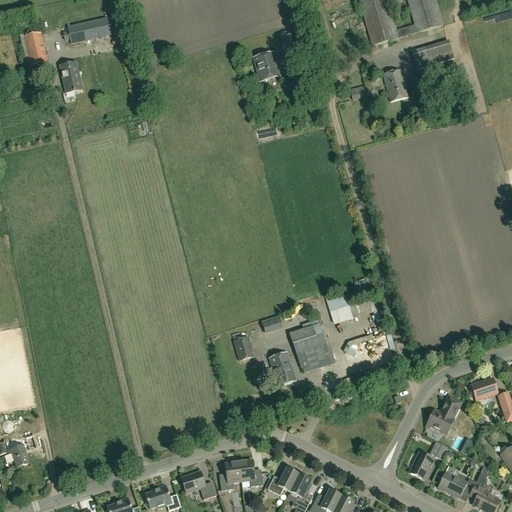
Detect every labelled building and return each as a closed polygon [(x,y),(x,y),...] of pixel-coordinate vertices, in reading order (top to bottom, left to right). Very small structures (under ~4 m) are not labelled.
[(359,0),(373,47),(443,26),(435,0),(407,0),(415,26),(396,31),(387,0),(359,0)] [(72,45),(112,36),(108,19),(68,28),(72,45)] [(284,55),(292,53),(291,51),(298,48),(293,30),(278,34),(284,55)] [(31,68),(48,64),(41,34),(24,38),(31,68)] [(418,78),(456,67),(449,41),(411,52),(418,78)] [(261,83),(279,77),(273,54),(254,60),(261,83)] [(66,95),(83,91),(76,63),(59,67),(66,95)] [(408,99),(401,70),(383,75),(388,93),(382,95),(383,98),(389,96),(390,103),(408,99)] [(352,101),(368,97),(365,87),(350,91),(352,101)] [(377,128),(374,128),(373,142),(389,144),(391,124),(378,123),(377,128)] [(346,294),(327,299),(332,316),(351,311),(354,318),(367,315),(363,301),(350,305),(346,294)] [(264,323),(267,332),(284,328),(282,318),(264,323)] [(294,348),(300,370),(302,369),(303,374),(332,365),(330,359),(323,338),(316,340),(312,327),(289,334),(294,348)] [(249,340),(249,338),(233,342),(239,363),(241,362),(254,359),(252,351),(251,351),(248,340),(249,340)] [(352,345),(354,349),(363,345),(361,341),(352,345)] [(296,382),(287,354),(269,360),(278,388),(296,382)] [(476,402),(498,395),(493,379),(471,387),(476,402)] [(499,397),(508,423),(511,421),(511,406),(508,394),(499,397)] [(453,420),(461,404),(448,397),(440,414),(434,411),(426,428),(429,429),(430,427),(446,436),(454,421),(453,420)] [(18,448),(16,440),(6,444),(10,455),(8,456),(4,457),(6,463),(14,460),(17,468),(29,464),(23,446),(18,448)] [(448,449),(441,445),(435,458),(442,461),(448,449)] [(470,451),(463,447),(460,453),(467,457),(470,451)] [(511,448),(501,456),(511,472),(511,448)] [(409,474),(423,481),(433,461),(419,454),(409,474)] [(239,463),(241,483),(250,482),(250,488),(263,487),(261,475),(254,476),(252,461),(239,463)] [(233,484),(241,483),(239,463),(225,465),(227,479),(220,480),(221,492),(234,490),(233,484)] [(299,476),(287,469),(281,481),(274,478),(268,491),(280,497),(283,490),(290,493),(299,476)] [(205,485),(201,473),(181,479),(186,494),(200,490),(204,501),(216,497),(212,483),(205,485)] [(475,486),(476,483),(469,480),(467,484),(445,473),(438,489),(460,500),(464,492),(470,495),(475,486)] [(470,495),(469,497),(476,500),(473,506),(484,511),(495,511),(500,502),(486,495),(489,488),(484,485),(488,477),(481,474),(476,483),(475,486),(470,495)] [(286,501),(293,504),(292,507),(296,510),(294,511),(305,511),(313,497),(305,493),(311,482),(299,476),(290,493),(286,501)] [(170,498),(166,487),(157,490),(157,492),(145,496),(146,499),(144,500),(146,507),(148,506),(150,510),(162,506),(163,508),(167,507),(168,511),(170,511),(181,508),(177,496),(170,498)] [(326,511),(334,511),(342,497),(330,491),(325,500),(322,501),(317,498),(309,511),(326,511)] [(342,497),(334,511),(349,511),(354,503),(342,497)] [(132,510),(128,499),(119,502),(119,504),(107,508),(108,511),(106,511),(140,511),(139,508),(132,510)]
